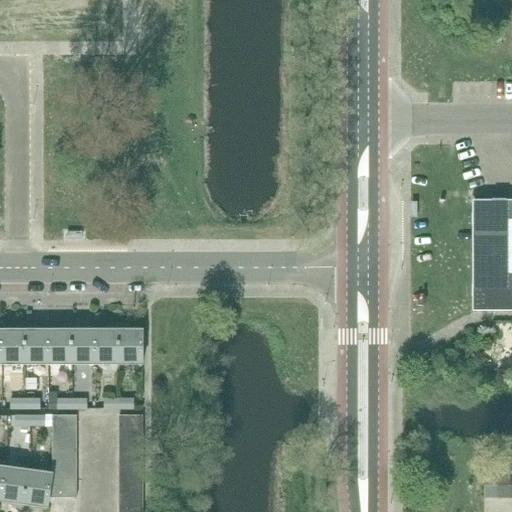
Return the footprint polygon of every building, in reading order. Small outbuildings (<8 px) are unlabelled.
[(511,201),(475,201),(475,239),(475,310),(511,309),(511,201)] [(2,364),(25,364),(25,331),(2,331),(2,364)] [(25,364),(49,364),(49,331),(25,331),(25,364)] [(49,364),(72,364),(73,331),(49,331),(49,364)] [(96,364),(96,331),(73,331),(72,364),(96,364)] [(96,364),(119,364),(119,331),(96,331),(96,364)] [(119,364),(143,364),(143,331),(119,331),(119,364)] [(25,399),(25,409),(41,409),(41,398),(25,399)] [(119,399),(118,409),(135,409),(135,398),(119,399)] [(11,409),(25,409),(25,399),(11,399),(11,409)] [(59,409),(72,409),(72,399),(59,399),(59,409)] [(72,399),(72,409),(87,409),(87,399),(72,399)] [(105,410),(118,409),(119,399),(105,399),(105,410)] [(30,426),(30,416),(15,416),(14,426),(30,426)] [(30,416),(30,426),(44,426),(44,416),(30,416)] [(77,428),(77,416),(53,416),(53,428),(77,428)] [(119,428),(143,428),(143,416),(119,416),(119,428)] [(77,440),(77,428),(53,428),(53,440),(77,440)] [(143,440),(143,428),(119,428),(119,440),(143,440)] [(77,451),(77,440),(53,440),(53,451),(77,451)] [(143,452),(143,440),(119,440),(119,451),(143,452)] [(77,463),(77,451),(53,451),(53,463),(77,463)] [(143,463),(143,452),(119,451),(119,463),(143,463)] [(77,474),(77,463),(53,463),(53,474),(77,474)] [(143,475),(143,463),(119,463),(119,475),(143,475)] [(26,497),(30,471),(6,468),(1,501),(24,504),(26,497)] [(50,498),(51,486),(53,474),(30,471),(26,497),(24,504),(48,507),(49,498),(50,498)] [(51,486),(77,486),(77,474),(53,474),(51,486)] [(497,474),(484,474),(484,498),(496,498),(497,474)] [(509,474),(497,474),(496,498),(508,498),(509,474)] [(143,487),(143,475),(119,475),(119,486),(143,487)] [(77,498),(77,486),(51,486),(50,498),(77,498)] [(143,498),(143,487),(119,486),(119,498),(143,498)] [(143,509),(143,498),(119,498),(119,509),(143,509)]
